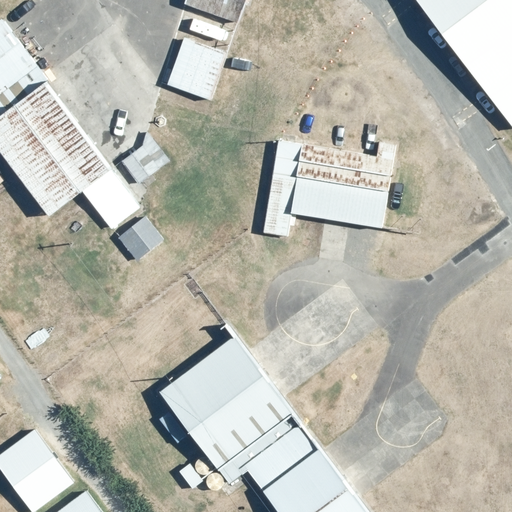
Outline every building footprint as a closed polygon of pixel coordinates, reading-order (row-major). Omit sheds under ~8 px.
[(188,0),(243,19),(249,0),(188,0)] [(511,0),(414,0),(511,129),(511,0)] [(6,15),(0,19),(0,115),(52,77),(8,18),(6,15)] [(231,49),(186,34),(170,82),(218,98),(226,73),(223,72),(231,49)] [(118,163),(52,77),(0,115),(0,143),(52,212),(85,187),(115,165),(118,163)] [(145,143),(123,159),(141,182),(152,173),(173,158),(150,129),(145,143)] [(379,152),(282,136),(266,229),(291,233),(293,224),(296,224),(297,217),(294,217),(296,208),(327,213),(351,217),(387,222),(400,141),(382,138),(379,152)] [(115,165),(85,187),(115,227),(144,204),(139,198),(115,165)] [(149,213),(121,235),(140,259),(168,237),(149,213)] [(240,330),(164,387),(223,466),(299,409),(288,394),(252,346),(240,330)] [(326,446),(299,409),(223,466),(234,481),(251,468),(283,511),(374,511),(362,496),(326,446)] [(79,479),(39,425),(0,453),(0,460),(37,510),(79,479)] [(206,478),(193,461),(182,469),(196,486),(206,478)] [(108,511),(90,487),(56,511),(108,511)]
